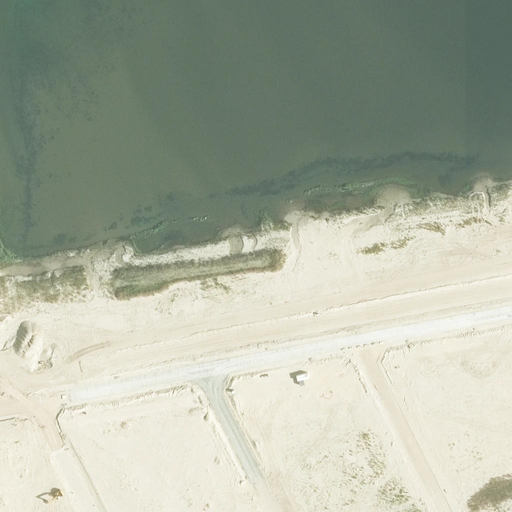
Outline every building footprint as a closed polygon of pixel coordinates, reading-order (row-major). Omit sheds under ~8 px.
[(282,375),(271,377),(280,394),(290,392),(282,375)] [(271,377),(261,379),(269,396),(280,394),(271,377)] [(261,379),(250,381),(259,398),(269,396),(261,379)] [(250,381),(240,383),(248,400),(259,398),(250,381)] [(240,383),(229,385),(238,402),(248,400),(240,383)] [(182,394),(171,396),(179,413),(190,411),(182,394)] [(171,396),(160,398),(169,415),(179,413),(171,396)] [(160,398),(150,400),(159,417),(169,415),(160,398)] [(150,400),(139,402),(148,419),(159,417),(150,400)] [(112,407),(73,414),(84,437),(146,426),(145,425),(144,426),(143,420),(148,419),(148,421),(148,420),(148,419),(139,402),(123,405),(123,408),(113,410),(112,407)] [(266,411),(245,421),(250,430),(271,420),(266,411)] [(271,420),(250,430),(255,439),(275,429),(271,420)] [(197,425),(180,434),(184,443),(202,434),(197,425)] [(275,429),(255,439),(259,448),(280,438),(275,429)] [(180,434),(171,439),(180,457),(189,452),(184,443),(180,434)] [(202,434),(184,443),(189,452),(206,443),(202,434)] [(280,438),(259,448),(264,458),(284,447),(280,438)] [(114,447),(95,457),(99,466),(119,456),(114,447)] [(284,447),(264,458),(269,467),(289,457),(284,447)] [(212,455),(192,465),(197,475),(217,464),(212,455)] [(119,456),(99,466),(104,475),(123,465),(119,456)] [(304,462),(283,473),(288,482),(309,471),(304,462)] [(217,464),(197,475),(201,484),(222,474),(217,464)] [(123,465),(104,475),(108,484),(128,474),(123,465)] [(48,469),(18,485),(20,493),(22,492),(23,498),(25,498),(27,504),(28,504),(30,511),(30,510),(31,511),(70,511),(71,511),(67,506),(68,506),(64,500),(65,500),(61,495),(62,494),(58,489),(59,488),(55,483),(56,482),(52,477),(53,476),(48,469)] [(309,471),(288,482),(293,493),(314,482),(309,471)] [(128,474),(108,484),(113,494),(133,484),(128,474)] [(222,474),(201,484),(206,493),(226,483),(222,474)] [(314,482),(293,493),(298,503),(320,492),(314,482)] [(226,483),(206,493),(211,502),(231,492),(226,483)] [(133,484),(113,494),(118,503),(137,493),(133,484)] [(231,492),(211,502),(215,511),(235,501),(231,492)] [(320,492),(298,503),(302,511),(304,511),(325,502),(320,492)] [(149,499),(132,508),(133,511),(146,511),(154,508),(149,499)] [(235,501),(215,511),(236,511),(240,510),(235,501)] [(329,511),(325,502),(304,511),(329,511)]
